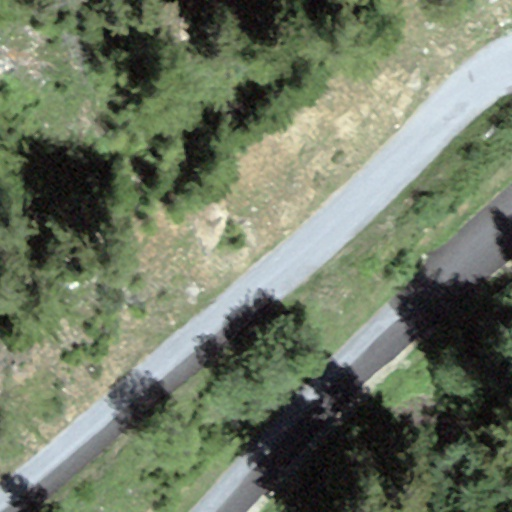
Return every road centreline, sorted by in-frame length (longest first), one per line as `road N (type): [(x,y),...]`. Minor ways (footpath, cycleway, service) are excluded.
road 1 (residential): [(511,66),(485,77),(410,161),(239,318),(109,408),(0,500)]
road 2 (residential): [(198,511),(354,351),(511,205)]
